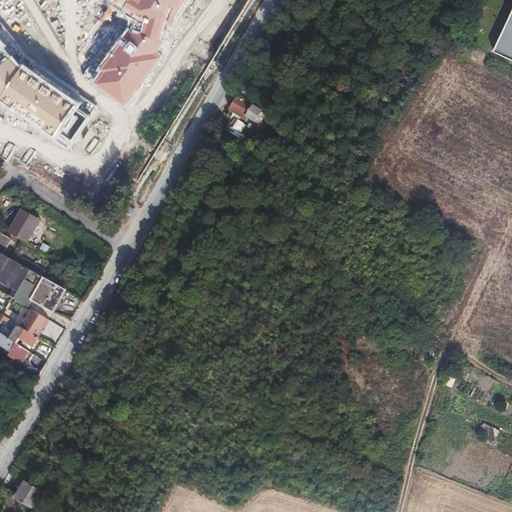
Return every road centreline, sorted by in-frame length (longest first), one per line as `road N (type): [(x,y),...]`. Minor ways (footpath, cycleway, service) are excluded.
road 1 (tertiary): [(271,0),(126,246)]
road 2 (residential): [(221,0),(101,160),(55,156),(23,141)]
road 3 (tertiary): [(126,246),(0,464)]
road 4 (track): [(400,511),(445,355),(470,357),(511,383)]
road 5 (residential): [(126,246),(10,166)]
